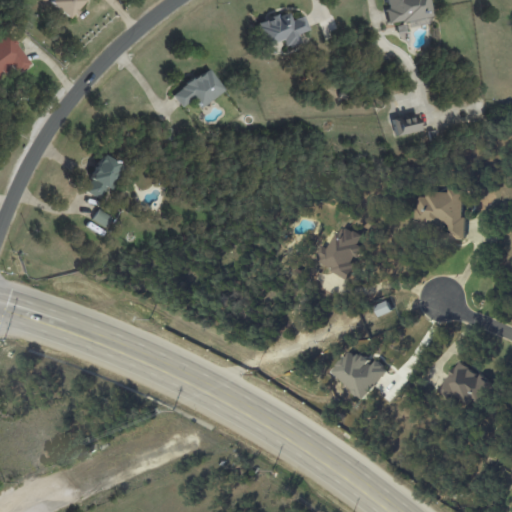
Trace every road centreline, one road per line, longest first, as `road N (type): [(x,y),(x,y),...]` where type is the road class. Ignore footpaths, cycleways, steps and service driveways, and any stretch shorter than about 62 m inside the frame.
road 1 (residential): [(0,227),(68,103),(175,0)]
road 2 (secondary): [(261,424),(99,339),(0,305)]
road 3 (secondary): [(261,424),(389,511)]
